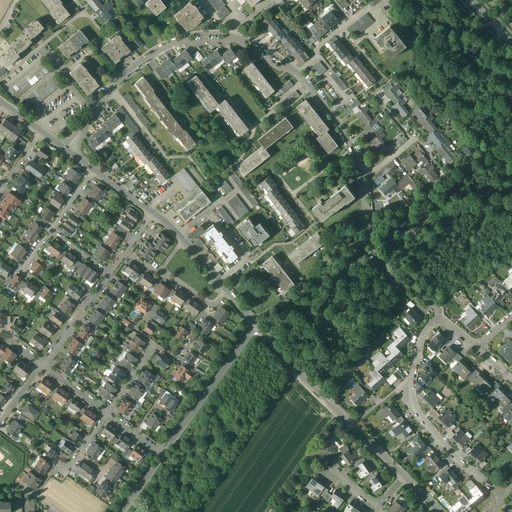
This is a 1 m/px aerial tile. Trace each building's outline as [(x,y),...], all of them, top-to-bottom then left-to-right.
[(42,0),(42,1),(51,12),(60,4),(61,3),(58,0),(42,0)] [(87,0),(90,4),(89,4),(95,11),(96,11),(102,6),(97,0),(87,0)] [(149,0),(146,3),(148,6),(147,7),(153,13),(154,13),(156,15),(165,8),(158,0),(149,0)] [(274,0),(258,14),(262,18),(278,4),(274,0)] [(315,0),(308,0),(303,4),(307,9),(316,1),(315,0)] [(102,6),(96,11),(99,15),(99,16),(105,23),(111,18),(106,11),(111,6),(107,1),(102,6)] [(189,3),(184,8),(180,12),(179,12),(174,16),(179,23),(181,22),(182,23),(180,25),(186,31),(192,26),(191,25),(195,22),(196,23),(202,18),(197,11),(195,12),(194,11),(195,10),(189,3)] [(51,12),(50,12),(59,23),(69,15),(60,4),(51,12)] [(394,7),(387,12),(390,16),(397,11),(394,7)] [(333,15),(331,12),(327,16),(334,25),(338,21),(333,15)] [(334,25),(327,16),(322,19),(330,28),(334,25)] [(269,17),(262,22),(266,27),(273,21),(269,17)] [(354,31),(352,33),(356,37),(373,22),(370,18),(367,20),(365,22),(363,24),(361,25),(359,27),(356,29),(354,31)] [(330,28),(322,19),(318,23),(326,32),(330,28)] [(37,20),(22,32),(24,34),(29,40),(32,37),(35,35),(35,36),(38,34),(37,33),(40,30),(40,31),(43,28),(37,20)] [(277,26),(273,21),(266,27),(270,32),(277,26)] [(326,32),(318,23),(314,26),(321,35),(322,35),(326,32)] [(277,26),(270,32),(274,37),(281,31),(277,26)] [(321,35),(314,26),(310,30),(309,30),(313,35),(317,39),(322,35),(321,35)] [(393,32),(389,28),(377,38),(381,43),(379,43),(388,54),(389,53),(393,58),(405,48),(401,43),(403,42),(394,32),(393,32)] [(79,31),(68,39),(76,50),(87,41),(79,31)] [(281,31),(274,37),(278,41),(280,39),(285,36),(281,31)] [(24,34),(10,46),(12,49),(17,54),(20,52),(19,51),(22,49),(23,50),(25,48),(24,47),(27,45),(28,45),(31,43),(29,40),(24,34)] [(285,36),(280,39),(285,44),(291,39),(287,34),(285,36)] [(313,35),(310,38),(309,37),(307,39),(311,44),(318,39),(317,39),(313,35)] [(128,51),(116,36),(101,49),(113,63),(128,51)] [(142,46),(134,36),(133,37),(130,40),(138,50),(142,46)] [(335,37),(328,43),(330,46),(331,45),(338,40),(335,37)] [(76,50),(68,39),(57,48),(66,58),(76,50)] [(291,39),(285,44),(289,49),(295,44),(291,39)] [(338,40),(331,45),(335,50),(342,44),(338,40)] [(295,44),(289,49),(293,54),(299,48),(295,44)] [(342,44),(335,50),(339,55),(346,49),(342,44)] [(194,57),(187,48),(185,50),(192,59),(194,57)] [(232,51),(230,48),(225,52),(232,61),(237,57),(232,51)] [(293,54),(297,59),(303,53),(299,48),(293,54)] [(12,49),(0,58),(0,63),(4,69),(7,66),(7,65),(10,63),(11,64),(13,62),(12,61),(15,59),(15,60),(19,57),(17,54),(12,49)] [(350,54),(346,49),(339,55),(343,60),(350,54)] [(192,59),(185,50),(180,54),(187,62),(192,59)] [(221,56),(216,50),(212,54),(218,63),(223,59),(221,56)] [(232,61),(225,52),(221,56),(223,59),(227,64),(232,61)] [(303,53),(297,59),(301,64),(309,58),(305,53),(306,52),(305,52),(303,53)] [(202,62),(195,53),(193,55),(200,63),(202,62)] [(187,62),(180,54),(175,58),(182,66),(187,62)] [(218,63),(212,54),(207,58),(213,66),(218,63)] [(350,54),(343,60),(347,64),(349,62),(353,59),(350,54)] [(353,59),(349,62),(353,68),(360,62),(356,57),(353,59)] [(182,66),(175,58),(171,61),(176,68),(177,70),(182,66)] [(213,66),(207,58),(202,62),(208,70),(213,66)] [(169,59),(164,63),(171,71),(176,68),(171,61),(169,59)] [(360,62),(353,68),(357,72),(364,67),(360,62)] [(171,71),(164,63),(159,67),(166,75),(171,71)] [(255,84),(263,77),(252,63),(244,70),(255,84)] [(84,69),(80,65),(70,73),(79,84),(89,75),(85,71),(86,71),(84,69)] [(166,75),(159,67),(154,71),(161,79),(166,75)] [(364,67),(357,72),(361,77),(368,72),(364,67)] [(161,79),(154,71),(152,72),(159,81),(161,79)] [(368,72),(361,77),(365,82),(372,76),(368,72)] [(89,75),(79,84),(88,94),(98,86),(94,82),(95,81),(93,79),(93,80),(89,75)] [(198,97),(207,91),(195,76),(187,83),(198,97)] [(372,76),(365,82),(369,87),(376,81),(372,76)] [(145,97),(152,92),(153,91),(143,77),(134,84),(145,97)] [(266,98),(275,91),(263,77),(255,84),(266,98)] [(289,81),(278,90),(281,95),(293,85),(289,81)] [(390,85),(383,90),(386,93),(393,88),(390,85)] [(386,93),(385,94),(387,97),(389,96),(396,105),(401,100),(398,97),(397,98),(393,94),(398,90),(395,86),(393,88),(386,93)] [(218,105),(207,91),(198,97),(210,112),(216,107),(218,105)] [(296,91),(282,102),(285,107),(299,96),(296,91)] [(154,112),(162,105),(152,92),(145,97),(144,98),(154,112)] [(140,111),(127,94),(123,98),(136,114),(140,111)] [(396,105),(393,107),(395,110),(396,109),(403,118),(409,113),(406,110),(404,111),(401,107),(406,103),(403,99),(401,100),(396,105)] [(228,121),(236,115),(224,100),(218,105),(216,107),(228,121)] [(308,122),(317,115),(306,100),(296,108),(308,122)] [(423,102),(413,110),(415,112),(413,113),(413,114),(420,123),(429,116),(426,113),(424,114),(421,110),(426,106),(423,102)] [(165,125),(173,119),(162,105),(154,112),(165,125)] [(356,114),(358,117),(359,117),(366,125),(372,121),(369,117),(367,118),(364,114),(369,110),(366,106),(360,111),(356,114)] [(139,131),(120,107),(115,111),(117,112),(123,121),(132,132),(134,134),(139,131)] [(136,114),(135,115),(144,127),(149,123),(140,111),(136,114)] [(123,121),(117,112),(114,114),(121,123),(123,121)] [(121,123),(114,114),(109,118),(116,126),(121,123)] [(239,136),(247,129),(236,115),(228,121),(239,136)] [(326,131),(329,129),(317,115),(308,122),(319,137),(326,131)] [(429,116),(420,123),(424,128),(425,127),(431,134),(436,129),(433,126),(432,127),(428,123),(434,119),(430,115),(429,116)] [(116,126),(109,118),(105,122),(111,130),(116,126)] [(271,129),(279,139),(293,127),(285,118),(271,129)] [(1,125),(0,126),(0,131),(0,132),(0,131),(6,135),(13,125),(5,119),(1,125)] [(177,137),(183,132),(173,119),(165,125),(175,138),(177,137)] [(366,125),(363,128),(366,130),(367,130),(374,138),(381,132),(383,131),(380,127),(380,128),(376,123),(377,123),(373,119),(372,121),(366,125)] [(111,130),(105,122),(100,126),(102,128),(107,134),(111,130)] [(13,125),(6,135),(12,140),(11,140),(14,142),(18,137),(22,131),(13,125)] [(107,134),(102,128),(97,132),(104,140),(108,136),(107,134)] [(431,134),(428,136),(430,139),(431,138),(436,144),(439,147),(444,143),(441,139),(439,140),(436,136),(441,132),(438,128),(436,129),(431,134)] [(262,146),(265,150),(279,139),(271,129),(257,140),(262,146)] [(177,137),(187,151),(196,145),(185,131),(183,132),(177,137)] [(326,131),(319,137),(317,139),(328,153),(338,146),(326,131)] [(104,140),(97,132),(92,136),(99,144),(104,140)] [(374,138),(371,141),(374,144),(375,143),(382,151),(387,147),(384,143),(382,144),(379,140),(384,136),(381,132),(374,138)] [(129,138),(126,141),(129,146),(138,139),(134,134),(129,138)] [(99,144),(92,136),(88,139),(90,143),(94,148),(94,147),(99,144)] [(138,139),(129,146),(133,151),(141,144),(138,139)] [(25,143),(21,140),(17,144),(21,147),(22,148),(25,143)] [(439,147),(436,149),(440,154),(441,154),(446,160),(452,156),(449,152),(452,150),(448,146),(449,145),(446,141),(444,143),(439,147)] [(16,143),(12,148),(17,151),(21,147),(17,144),(16,143)] [(94,148),(90,143),(88,145),(95,153),(97,151),(94,147),(94,148)] [(141,144),(133,151),(137,155),(145,149),(141,144)] [(50,152),(42,146),(36,154),(45,160),(50,152)] [(262,146),(249,157),(257,166),(270,156),(265,150),(262,146)] [(11,147),(4,156),(11,161),(18,152),(17,151),(12,148),(11,147)] [(145,149),(137,155),(141,160),(149,154),(145,149)] [(412,158),(416,164),(419,166),(423,163),(424,164),(427,161),(419,151),(414,155),(415,156),(412,158)] [(149,154),(141,160),(144,165),(146,164),(153,158),(149,154)] [(416,164),(412,158),(410,156),(402,163),(408,170),(416,164)] [(452,156),(446,160),(445,161),(449,165),(450,164),(455,160),(452,156)] [(153,158),(146,164),(150,168),(158,162),(154,157),(153,158)] [(257,166),(249,157),(236,168),(243,177),(257,166)] [(36,166),(31,162),(26,168),(35,175),(35,176),(38,178),(39,177),(41,175),(40,174),(43,171),(39,168),(36,166)] [(158,162),(150,168),(153,173),(162,167),(158,162)] [(429,164),(419,172),(422,176),(427,172),(429,174),(428,175),(432,181),(437,176),(432,170),(434,168),(432,166),(431,166),(429,164)] [(165,171),(162,167),(153,173),(157,178),(165,171)] [(199,188),(184,168),(174,176),(189,195),(199,188)] [(69,173),(78,180),(81,176),(75,172),(71,169),(70,170),(69,170),(68,171),(68,172),(69,173)] [(165,171),(157,178),(161,183),(169,176),(165,171)] [(259,204),(233,171),(228,174),(254,207),(259,204)] [(78,180),(69,173),(66,176),(66,177),(70,179),(76,184),(78,180)] [(416,184),(407,174),(404,176),(405,177),(397,184),(400,189),(401,190),(405,187),(403,185),(407,182),(412,187),(416,184)] [(23,177),(20,176),(13,186),(22,193),(26,187),(27,187),(28,188),(30,187),(30,185),(29,184),(30,183),(29,182),(23,177)] [(269,176),(261,183),(265,188),(273,181),(269,176)] [(232,190),(223,178),(218,182),(227,194),(232,190)] [(397,184),(392,179),(389,181),(390,182),(381,189),(386,195),(389,192),(388,190),(392,187),(396,192),(400,189),(397,184)] [(273,181),(265,188),(269,193),(275,188),(277,186),(273,181)] [(64,183),(62,182),(59,186),(60,187),(59,189),(62,192),(63,194),(64,193),(67,195),(71,189),(70,188),(64,183)] [(333,196),(340,206),(341,207),(347,202),(346,202),(349,200),(350,201),(354,198),(349,192),(350,191),(346,185),(333,196)] [(96,187),(95,186),(92,190),(101,197),(104,193),(96,187)] [(189,195),(173,208),(176,212),(189,201),(202,191),(199,188),(189,195)] [(269,193),(267,194),(270,199),(279,193),(275,188),(269,193)] [(101,197),(92,190),(89,195),(94,198),(98,201),(101,197)] [(210,201),(202,191),(189,201),(197,212),(210,201)] [(14,197),(8,193),(4,198),(5,199),(14,206),(15,206),(18,203),(19,204),(20,201),(14,197)] [(279,193),(270,199),(274,204),(283,197),(279,193)] [(61,198),(55,195),(51,200),(53,201),(52,203),(52,204),(58,208),(63,201),(62,200),(61,198)] [(236,195),(226,202),(239,218),(249,211),(236,195)] [(336,209),(340,206),(333,196),(323,203),(322,202),(313,209),(321,220),(326,216),(327,217),(331,214),(330,213),(335,209),(336,210),(337,210),(336,209)] [(283,197),(274,204),(278,209),(286,202),(283,197)] [(86,200),(83,198),(80,203),(89,210),(92,205),(90,203),(86,200)] [(14,206),(5,199),(2,204),(7,207),(6,208),(10,211),(14,206)] [(197,212),(189,201),(176,212),(184,222),(197,212)] [(286,202),(278,209),(282,213),(290,207),(286,202)] [(89,210),(80,203),(76,208),(77,209),(82,212),(85,215),(89,210)] [(7,207),(2,204),(0,206),(1,206),(9,213),(10,211),(6,208),(7,207)] [(9,213),(1,206),(0,207),(0,214),(6,219),(10,213),(9,213)] [(47,208),(44,206),(44,207),(43,209),(39,214),(43,218),(48,221),(49,221),(48,221),(54,214),(54,213),(47,208)] [(234,223),(221,206),(216,210),(229,226),(234,223)] [(290,207),(282,213),(285,218),(294,212),(290,207)] [(133,213),(129,211),(126,216),(135,222),(138,217),(133,213)] [(294,212),(285,218),(289,223),(297,217),(298,216),(294,212)] [(72,216),(70,215),(67,220),(75,226),(79,221),(72,216)] [(135,222),(126,216),(122,221),(131,227),(135,222)] [(38,217),(35,221),(42,226),(45,222),(42,220),(38,217)] [(289,223),(288,224),(292,229),(300,222),(297,217),(289,223)] [(260,223),(254,228),(253,227),(254,226),(249,219),(238,228),(247,240),(253,235),(254,236),(253,237),(258,245),(270,236),(260,223)] [(75,226),(67,220),(63,225),(72,231),(75,226)] [(35,221),(27,231),(36,238),(40,232),(39,231),(42,226),(35,221)] [(131,227),(122,221),(119,226),(121,227),(126,231),(127,232),(131,227)] [(300,222),(292,229),(296,234),(304,227),(300,222)] [(72,231),(63,225),(59,230),(60,231),(65,234),(68,236),(72,231)] [(204,231),(217,247),(225,240),(221,235),(221,234),(219,232),(213,225),(204,231)] [(200,226),(191,233),(189,234),(193,239),(195,237),(196,238),(204,231),(200,226)] [(36,238),(27,231),(23,237),(32,243),(36,238)] [(116,235),(112,232),(109,237),(118,244),(121,239),(121,238),(116,235)] [(170,240),(159,232),(151,244),(157,249),(161,252),(165,247),(166,248),(167,246),(166,245),(170,240)] [(325,242),(318,233),(304,244),(311,253),(325,242)] [(118,244),(109,237),(105,242),(107,244),(112,247),(114,249),(118,244)] [(200,240),(195,244),(199,248),(204,245),(200,240)] [(225,240),(217,247),(229,263),(238,256),(231,248),(232,248),(230,246),(225,240)] [(46,249),(51,253),(58,244),(53,241),(50,244),(46,249)] [(151,244),(146,241),(137,253),(148,261),(152,255),(153,256),(154,255),(153,254),(157,249),(151,244)] [(21,246),(18,244),(15,249),(23,256),(27,250),(26,250),(21,246)] [(58,244),(51,253),(56,257),(58,254),(62,249),(63,248),(58,244)] [(311,253),(304,244),(289,255),(297,264),(311,253)] [(104,249),(100,246),(96,250),(106,257),(109,252),(104,249)] [(23,256),(15,249),(12,253),(11,254),(14,257),(19,260),(20,261),(23,256)] [(106,257),(96,250),(93,254),(96,257),(101,260),(103,261),(106,257)] [(63,257),(61,261),(65,264),(72,254),(67,251),(63,257)] [(72,254),(65,264),(70,267),(72,264),(75,259),(76,258),(72,254)] [(283,270),(272,256),(263,264),(274,277),(283,270)] [(38,263),(36,262),(31,269),(38,274),(43,267),(38,263)] [(127,267),(124,271),(125,271),(130,275),(136,266),(131,262),(127,267)] [(79,269),(77,273),(82,276),(88,267),(83,264),(79,269)] [(218,264),(214,267),(217,272),(222,268),(221,267),(218,264)] [(7,265),(1,274),(5,278),(6,278),(9,274),(12,268),(7,265)] [(136,266),(130,275),(135,278),(136,277),(139,272),(141,269),(136,266)] [(88,267),(82,276),(86,280),(93,271),(88,267)] [(283,270),(274,277),(285,292),(295,284),(283,270)] [(93,271),(86,280),(92,283),(92,282),(96,278),(98,274),(93,271)] [(141,280),(139,282),(144,285),(150,276),(146,273),(141,280)] [(21,279),(15,275),(12,279),(10,283),(16,287),(17,286),(21,280),(21,279)] [(150,276),(144,285),(148,288),(150,286),(153,281),(155,279),(150,276)] [(496,277),(488,284),(492,288),(493,287),(497,292),(491,298),(496,305),(503,299),(503,298),(507,294),(506,293),(497,283),(500,281),(496,277)] [(22,289),(21,290),(26,293),(33,284),(28,281),(26,284),(22,289)] [(121,284),(117,281),(114,286),(123,293),(126,288),(121,284)] [(504,286),(500,281),(497,283),(506,293),(508,291),(504,286)] [(154,290),(153,292),(158,295),(165,286),(160,283),(158,285),(154,290)] [(38,288),(33,284),(26,293),(31,297),(36,290),(38,288)] [(77,289),(72,285),(67,290),(71,293),(70,295),(72,296),(77,300),(82,292),(77,289)] [(123,293),(114,286),(110,291),(114,293),(118,297),(119,297),(123,293)] [(165,286),(158,295),(163,299),(167,293),(170,290),(169,290),(165,286)] [(52,292),(45,287),(41,293),(40,295),(46,300),(52,292)] [(172,297),(171,299),(175,302),(182,292),(177,289),(172,297)] [(182,292),(175,302),(180,305),(182,302),(185,297),(186,296),(182,292)] [(110,298),(106,295),(103,300),(111,307),(115,302),(110,298)] [(491,298),(487,295),(483,299),(487,304),(481,310),(480,310),(483,313),(486,316),(493,310),(493,309),(497,305),(496,305),(491,298)] [(150,305),(141,298),(135,307),(144,313),(148,308),(150,305)] [(187,305),(185,308),(190,312),(196,303),(191,299),(187,305)] [(66,300),(62,305),(63,306),(61,309),(68,314),(74,306),(74,305),(69,301),(66,300)] [(111,307),(103,300),(99,305),(103,308),(107,311),(108,312),(111,307)] [(196,303),(190,312),(195,315),(201,306),(196,303)] [(154,304),(151,309),(155,313),(157,310),(158,310),(159,308),(154,304)] [(477,310),(472,304),(469,306),(470,307),(479,317),(481,315),(477,310)] [(221,308),(220,307),(217,312),(226,318),(229,313),(226,311),(221,308)] [(479,317),(470,307),(466,311),(470,316),(463,322),(469,329),(476,322),(480,318),(479,317)] [(412,308),(404,315),(413,326),(421,320),(416,313),(412,308)] [(99,313),(95,310),(92,315),(101,321),(104,316),(99,313)] [(158,310),(157,310),(155,313),(155,314),(153,318),(161,323),(162,323),(166,317),(166,316),(158,310)] [(226,318),(217,312),(213,317),(214,318),(219,321),(222,323),(226,318)] [(58,314),(56,313),(56,314),(51,319),(59,325),(63,319),(58,314)] [(101,321),(92,315),(88,320),(92,322),(97,326),(101,321)] [(16,319),(10,328),(17,333),(23,324),(16,319)] [(210,323),(205,319),(201,324),(210,330),(213,325),(214,325),(210,323)] [(50,326),(45,322),(40,329),(43,332),(43,333),(48,337),(54,329),(50,326)] [(148,323),(144,329),(146,331),(145,331),(148,334),(149,333),(150,334),(155,328),(148,323)] [(90,328),(85,324),(81,329),(90,335),(93,331),(93,330),(90,328)] [(210,330),(201,324),(197,329),(206,335),(210,330)] [(187,331),(180,326),(174,336),(181,341),(183,337),(185,336),(184,335),(187,331)] [(403,332),(399,328),(395,332),(400,337),(393,343),(398,349),(406,343),(405,342),(409,339),(407,337),(403,332)] [(90,335),(81,329),(78,334),(83,338),(86,340),(90,335)] [(41,339),(35,335),(31,341),(35,344),(34,345),(40,349),(45,342),(41,339)] [(139,338),(135,336),(131,341),(141,348),(145,343),(139,338)] [(437,337),(429,345),(436,351),(443,343),(444,342),(443,342),(440,339),(437,337)] [(79,343),(74,339),(71,344),(79,350),(82,345),(83,345),(79,343)] [(208,346),(199,340),(194,347),(202,353),(204,350),(205,351),(208,346)] [(504,348),(500,352),(510,362),(511,360),(511,355),(510,353),(511,350),(511,342),(511,341),(510,340),(503,347),(504,348)] [(141,348),(131,341),(128,345),(128,346),(132,348),(138,353),(141,348)] [(398,349),(393,343),(388,347),(393,352),(386,358),(391,364),(392,365),(399,358),(398,358),(402,354),(398,349)] [(79,350),(71,344),(67,349),(74,354),(75,355),(76,355),(79,350)] [(2,354),(0,356),(5,360),(12,351),(7,347),(6,349),(2,354)] [(449,347),(441,356),(447,362),(452,357),(455,353),(449,347)] [(12,351),(5,360),(10,364),(11,363),(15,358),(17,355),(12,351)] [(189,352),(184,360),(191,365),(196,357),(193,355),(189,352)] [(130,354),(127,353),(124,358),(133,365),(137,360),(130,354)] [(377,357),(378,358),(371,364),(375,368),(381,375),(388,368),(387,367),(391,364),(386,358),(382,353),(377,357)] [(170,360),(161,354),(159,357),(155,362),(156,362),(161,366),(161,365),(165,367),(167,367),(168,366),(168,364),(167,364),(170,360)] [(458,355),(454,359),(458,363),(461,360),(462,359),(458,355)] [(72,360),(67,356),(64,361),(72,367),(75,363),(76,362),(72,360)] [(133,365),(124,358),(120,363),(123,365),(130,370),(133,365)] [(458,363),(453,368),(458,372),(466,364),(461,360),(458,363)] [(16,367),(13,370),(18,373),(25,364),(20,361),(16,367)] [(72,367),(64,361),(60,366),(65,370),(69,372),(72,367)] [(25,364),(18,373),(23,377),(24,376),(27,371),(30,368),(25,364)] [(423,369),(426,371),(422,376),(428,382),(436,373),(431,368),(430,367),(426,364),(424,366),(425,367),(423,369)] [(466,364),(458,372),(464,379),(465,377),(472,371),(472,370),(466,364)] [(181,368),(180,368),(177,371),(174,376),(182,382),(185,378),(187,376),(189,378),(193,374),(193,373),(189,371),(182,366),(181,368)] [(119,369),(115,367),(112,372),(121,379),(125,374),(119,369)] [(381,375),(375,368),(371,372),(375,378),(369,384),(374,390),(381,384),(381,383),(385,379),(381,375)] [(474,368),(472,370),(472,371),(465,377),(468,380),(477,371),(474,368)] [(151,374),(146,370),(142,375),(151,381),(154,377),(154,376),(151,374)] [(160,377),(153,371),(151,374),(154,376),(154,377),(158,379),(160,377)] [(477,371),(468,380),(470,382),(472,380),(479,373),(477,371)] [(121,379),(112,372),(108,377),(118,384),(121,379)] [(479,373),(472,380),(478,386),(486,379),(480,372),(479,373)] [(391,385),(398,379),(393,374),(387,380),(391,385)] [(151,381),(142,375),(139,380),(144,384),(147,386),(148,386),(151,381)] [(40,384),(37,387),(38,387),(42,390),(49,381),(44,378),(40,384)] [(492,385),(486,379),(478,386),(484,393),(490,387),(492,385)] [(49,381),(42,390),(47,394),(49,391),(53,385),(54,385),(49,381)] [(364,386),(360,381),(358,383),(367,394),(369,392),(364,386)] [(9,383),(8,382),(5,386),(6,387),(4,389),(10,394),(14,389),(15,388),(14,387),(9,383)] [(106,383),(103,388),(113,395),(116,390),(110,385),(106,383)] [(367,394),(358,383),(353,388),(358,393),(351,399),(357,405),(364,399),(363,398),(368,395),(367,394)] [(421,387),(418,384),(416,385),(416,392),(417,392),(419,394),(422,392),(424,389),(421,387)] [(141,389),(135,385),(132,389),(140,396),(144,391),(141,389)] [(54,394),(53,397),(57,400),(64,391),(59,387),(54,394)] [(494,392),(492,395),(498,401),(505,393),(499,387),(494,392)] [(103,388),(99,393),(109,400),(113,395),(103,388)] [(140,396),(132,389),(128,394),(134,398),(137,401),(140,396)] [(64,391),(57,400),(62,404),(64,402),(67,397),(69,394),(64,391)] [(425,395),(422,399),(427,404),(435,396),(430,391),(425,395)] [(511,399),(505,393),(498,401),(504,407),(509,402),(511,399)] [(165,395),(160,402),(166,406),(171,399),(165,395)] [(435,396),(427,404),(432,409),(433,408),(440,401),(435,396)] [(72,400),(68,405),(69,406),(71,407),(71,408),(73,410),(74,409),(77,411),(81,405),(73,399),(72,400)] [(130,403),(125,399),(121,404),(130,410),(133,406),(134,406),(130,403)] [(177,403),(171,399),(166,406),(172,410),(177,403)] [(509,402),(504,407),(500,410),(503,413),(511,404),(509,402)] [(130,410),(121,404),(118,409),(123,413),(127,415),(130,410)] [(400,415),(394,408),(390,404),(379,413),(382,418),(388,414),(393,421),(396,419),(400,415)] [(511,404),(503,413),(505,415),(511,408),(511,404)] [(22,413),(27,416),(32,420),(35,416),(36,417),(39,413),(28,405),(22,413)] [(432,409),(428,413),(432,416),(436,412),(433,408),(432,409)] [(82,416),(80,418),(85,422),(92,412),(87,409),(82,416)] [(446,410),(442,414),(440,415),(436,419),(437,419),(441,424),(450,415),(447,411),(446,410)] [(92,412),(85,422),(90,425),(91,424),(94,419),(97,416),(92,412)] [(440,415),(436,412),(432,416),(436,420),(437,419),(436,419),(440,415)] [(161,420),(153,414),(149,418),(158,425),(161,420)] [(25,419),(20,415),(17,419),(18,419),(23,423),(25,424),(28,420),(25,419)] [(450,415),(441,424),(446,428),(447,429),(450,425),(452,423),(451,423),(455,419),(454,418),(450,415)] [(158,425),(149,418),(146,423),(154,430),(158,425)] [(16,422),(14,420),(10,426),(19,432),(23,427),(21,426),(16,422)] [(399,424),(392,430),(395,434),(401,430),(407,437),(413,432),(408,424),(407,425),(403,421),(399,424)] [(103,429),(101,432),(102,432),(106,436),(112,427),(108,423),(103,429)] [(450,425),(447,429),(446,428),(445,430),(449,433),(451,431),(453,429),(450,425)] [(19,432),(10,426),(7,431),(12,435),(16,437),(19,432)] [(112,427),(106,436),(111,439),(113,436),(117,430),(112,427)] [(460,430),(456,433),(455,434),(454,434),(451,438),(456,443),(465,434),(460,430)] [(75,431),(74,431),(72,435),(73,436),(71,438),(77,443),(81,438),(82,436),(80,435),(75,431)] [(449,433),(446,436),(450,440),(451,438),(454,434),(451,431),(449,433)] [(118,440),(116,443),(120,446),(127,438),(122,434),(118,440)] [(465,434),(456,443),(461,448),(464,444),(465,444),(466,443),(465,442),(469,439),(465,434)] [(418,436),(414,438),(411,441),(417,449),(409,455),(413,460),(419,455),(428,448),(418,436)] [(127,438),(120,446),(125,450),(127,448),(132,441),(127,438)] [(70,445),(66,442),(65,442),(63,441),(62,440),(58,446),(69,454),(73,447),(70,445)] [(335,451),(329,442),(327,444),(333,453),(335,451)] [(99,447),(94,443),(90,447),(99,454),(103,449),(99,447)] [(327,444),(313,453),(313,455),(318,462),(320,463),(321,462),(322,460),(328,456),(330,456),(332,455),(333,453),(327,444)] [(464,444),(461,448),(459,449),(463,453),(464,453),(468,448),(464,444)] [(132,452),(130,455),(134,458),(141,448),(137,445),(132,452)] [(471,449),(468,452),(469,453),(475,459),(482,451),(476,445),(471,449)] [(62,453),(54,446),(52,449),(58,453),(58,454),(60,455),(62,453)] [(429,446),(428,448),(419,455),(422,458),(427,455),(432,450),(429,446)] [(99,454),(90,447),(87,452),(92,456),(96,459),(96,458),(99,454)] [(52,449),(51,448),(48,452),(49,453),(47,455),(53,460),(57,455),(58,454),(58,453),(52,449)] [(141,448),(134,458),(138,461),(140,457),(145,451),(141,448)] [(482,451),(475,459),(479,464),(480,464),(483,460),(485,458),(488,454),(483,450),(482,451)] [(348,451),(343,454),(341,456),(348,465),(359,457),(355,452),(351,455),(348,451)] [(429,457),(427,459),(430,463),(430,464),(431,464),(432,465),(428,468),(432,473),(443,465),(440,461),(434,453),(429,457)] [(44,460),(41,458),(37,463),(47,470),(50,465),(49,464),(44,460)] [(483,460),(480,464),(479,464),(478,465),(482,469),(487,464),(483,460)] [(77,466),(74,470),(75,470),(79,473),(86,464),(81,461),(77,466)] [(359,465),(358,466),(359,466),(362,471),(357,474),(361,479),(372,470),(365,461),(359,465)] [(125,468),(117,462),(113,467),(122,473),(125,468)] [(47,470),(37,463),(34,468),(37,470),(42,474),(43,475),(47,470)] [(86,464),(79,473),(84,477),(90,468),(86,464)] [(446,466),(439,472),(441,475),(449,469),(446,466)] [(122,473),(113,467),(110,472),(119,478),(122,473)] [(90,468),(84,477),(89,480),(92,476),(95,471),(90,468)] [(460,479),(450,468),(449,469),(441,475),(439,476),(443,481),(447,477),(453,484),(453,485),(460,479)] [(41,480),(29,472),(22,481),(35,489),(41,480)] [(119,478),(110,472),(106,477),(112,481),(115,483),(119,478)] [(374,476),(371,478),(372,479),(375,484),(371,487),(374,491),(385,483),(378,474),(374,476)] [(325,485),(313,477),(306,487),(313,492),(311,493),(315,496),(319,491),(320,492),(324,487),(325,485)] [(460,479),(453,485),(453,484),(451,486),(454,489),(462,483),(460,479)] [(471,482),(470,481),(466,485),(470,490),(471,490),(471,489),(475,485),(472,481),(471,482)] [(109,486),(103,482),(99,486),(108,493),(112,488),(109,486)] [(480,489),(479,490),(476,485),(475,485),(471,489),(471,490),(475,495),(468,500),(473,506),(474,507),(481,501),(481,500),(485,497),(480,490),(480,489)] [(108,493),(99,486),(96,491),(105,498),(108,493)] [(346,497),(336,490),(332,495),(331,496),(332,496),(337,500),(333,505),(337,508),(346,497)] [(325,495),(323,498),(328,502),(332,496),(331,496),(332,495),(327,492),(325,495)] [(468,500),(464,495),(459,499),(464,504),(457,510),(458,511),(467,511),(469,511),(469,510),(473,506),(468,500)] [(9,511),(10,502),(3,502),(3,501),(0,501),(0,500),(0,511),(9,511)] [(360,508),(351,501),(343,511),(350,511),(351,511),(352,511),(364,511),(365,511),(360,507),(360,508)] [(396,501),(392,507),(398,511),(402,511),(406,508),(402,505),(401,504),(396,501)]
